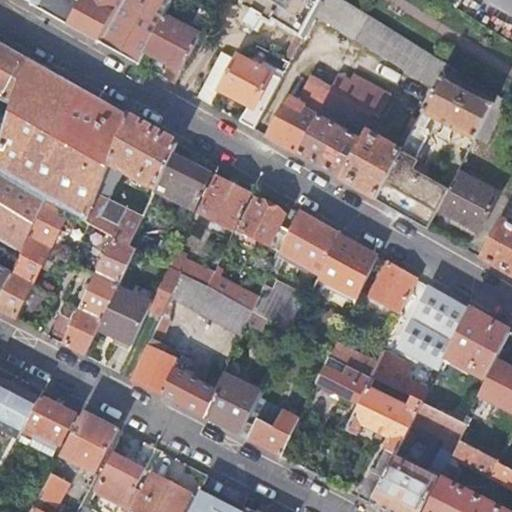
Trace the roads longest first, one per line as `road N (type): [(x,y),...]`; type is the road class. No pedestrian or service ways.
road 1 (residential): [(0,17),(511,302)]
road 2 (unclassified): [(334,511),(0,337)]
